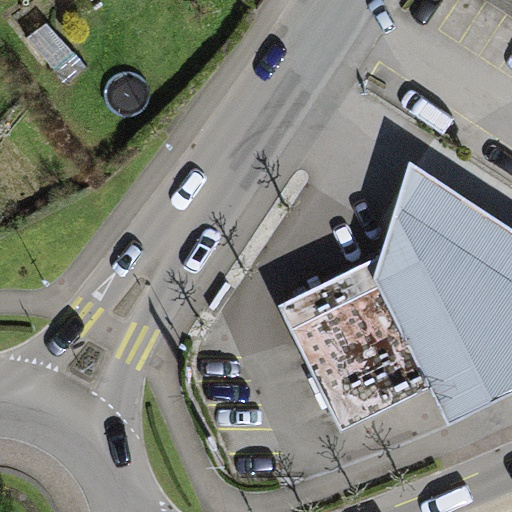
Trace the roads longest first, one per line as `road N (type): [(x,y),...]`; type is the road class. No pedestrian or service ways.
road 1 (tertiary): [(52,417),(336,0)]
road 2 (primary): [(125,511),(111,473),(86,440),(52,417)]
